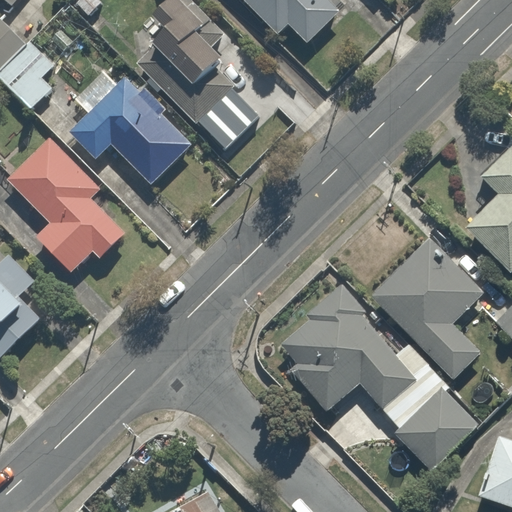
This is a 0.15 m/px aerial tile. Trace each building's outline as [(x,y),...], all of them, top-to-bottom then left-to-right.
[(0,0),(11,9),(19,0),(0,0)] [(221,38),(191,0),(159,0),(149,8),(158,20),(143,32),(153,45),(138,57),(200,135),(250,96),(211,46),(221,38)] [(239,0),(268,27),(277,18),(299,39),(332,5),(326,0),(239,0)] [(0,15),(0,64),(24,43),(0,15)] [(85,118),(68,132),(90,160),(109,145),(143,186),(192,146),(163,110),(165,108),(146,85),(139,90),(121,69),(75,106),(85,118)] [(43,133),(1,176),(45,220),(31,234),(67,269),(86,250),(95,259),(121,232),(88,200),(99,189),(43,133)] [(494,189),(462,224),(509,268),(511,265),(511,145),(506,140),(477,172),(494,189)] [(421,234),(363,293),(452,379),(479,350),(451,323),(481,292),(421,234)] [(0,354),(1,355),(37,314),(20,299),(37,280),(10,256),(0,266),(0,354)] [(423,466),(479,431),(439,390),(445,385),(402,340),(392,350),(356,313),(361,308),(338,283),(301,308),(305,314),(277,333),(294,358),(281,367),(314,415),(361,383),(394,426),(389,429),(423,466)] [(511,301),(496,319),(511,332),(511,301)] [(511,511),(511,445),(495,440),(475,496),(511,509),(511,511)] [(191,503),(173,511),(194,511),(193,509),(192,505),(191,503)]
